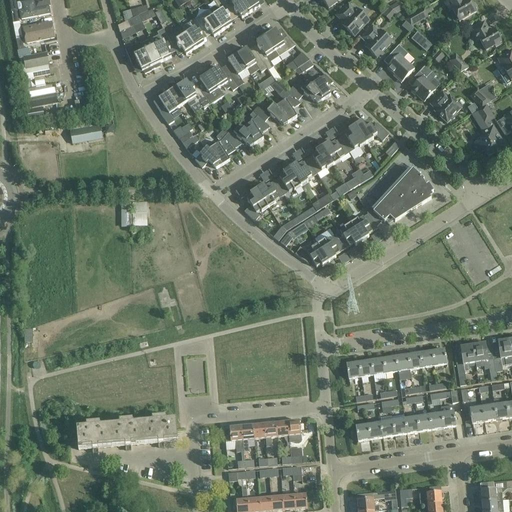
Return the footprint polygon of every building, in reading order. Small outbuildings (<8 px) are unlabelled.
[(8,0),(11,13),(15,12),(17,12),(18,12),(15,0),(8,0)] [(20,12),(21,20),(50,15),(48,7),(50,6),(48,0),(43,0),(23,4),(25,11),(20,12)] [(179,8),(185,5),(181,0),(176,0),(175,1),(179,8)] [(230,12),(221,0),(217,0),(214,2),(217,6),(210,11),(223,32),(232,26),(225,15),(230,12)] [(251,14),(241,0),(221,0),(230,12),(234,8),(242,19),(251,14)] [(241,0),(251,14),(260,8),(254,0),(241,0)] [(321,0),(328,10),(341,0),(321,0)] [(467,4),(464,0),(450,0),(444,3),(449,12),(452,11),(459,23),(476,13),(475,11),(476,9),(474,5),(472,5),(470,3),(467,4)] [(389,8),(397,15),(404,11),(399,2),(389,8)] [(355,11),(348,5),(335,16),(343,24),(341,26),(354,38),(369,22),(356,10),(355,11)] [(133,19),(139,16),(148,12),(147,7),(131,11),(133,19)] [(396,15),(397,15),(389,8),(387,10),(383,15),(390,23),(397,16),(396,15)] [(427,17),(423,10),(404,21),(411,27),(427,17)] [(214,38),(223,32),(210,11),(209,11),(195,20),(202,30),(207,27),(214,38)] [(129,12),(122,14),(124,21),(132,19),(129,12)] [(144,15),(139,17),(142,23),(143,24),(148,21),(144,15)] [(139,16),(133,19),(127,22),(130,28),(132,28),(142,23),(139,17),(139,16)] [(202,30),(195,20),(181,29),(195,50),(204,44),(197,33),(202,30)] [(17,23),(13,24),(16,40),(20,39),(22,39),(19,23),(17,23)] [(490,32),(484,23),(469,31),(476,42),(479,40),(486,52),(501,43),(494,30),(490,32)] [(23,29),(26,44),(54,39),(51,24),(23,29)] [(379,32),(372,26),(360,39),(367,45),(365,48),(377,59),(378,58),(380,59),(383,55),(382,54),(392,43),(380,31),(379,32)] [(166,36),(171,44),(174,49),(179,45),(186,56),(195,50),(181,29),(180,28),(172,34),(171,33),(166,36)] [(171,44),(166,36),(163,30),(157,33),(159,36),(150,40),(161,63),(171,59),(165,47),(171,44)] [(265,36),(279,58),(295,47),(287,38),(281,41),(274,30),(265,36)] [(418,34),(412,40),(426,53),(432,46),(418,34)] [(264,55),(259,58),(268,72),(274,68),(270,63),(279,58),(265,36),(256,42),(264,55)] [(161,63),(150,40),(141,45),(153,71),(160,67),(159,65),(161,63)] [(153,71),(141,45),(140,45),(140,44),(131,48),(130,47),(125,50),(131,63),(136,61),(142,73),(144,72),(145,74),(153,71)] [(408,55),(399,47),(384,63),(388,67),(387,68),(402,83),(414,70),(403,60),(408,55)] [(237,55),(247,71),(256,65),(261,74),(267,70),(268,72),(259,58),(254,61),(246,49),(237,55)] [(511,51),(503,57),(498,60),(503,68),(503,69),(506,75),(501,78),(506,87),(511,83),(511,51)] [(444,57),(438,52),(432,59),(438,65),(445,58),(444,57)] [(298,70),(299,69),(309,62),(302,54),(293,63),(298,70)] [(238,77),(247,71),(237,55),(228,61),(235,72),(230,76),(238,89),(244,85),(238,77)] [(469,68),(456,55),(449,62),(460,74),(467,70),(469,68)] [(313,67),(309,62),(299,69),(302,74),(313,67)] [(436,77),(425,67),(408,85),(413,89),(411,91),(424,103),(440,86),(434,80),(436,77)] [(230,76),(225,79),(217,68),(208,74),(219,90),(222,87),(224,89),(228,90),(230,88),(232,92),(238,88),(230,76)] [(209,106),(220,99),(215,92),(219,90),(208,74),(199,80),(206,91),(201,94),(208,105),(209,106)] [(307,83),(318,93),(323,101),(331,96),(326,89),(333,84),(325,76),(311,85),(310,86),(307,83)] [(43,77),(24,81),(26,90),(45,87),(43,77)] [(209,106),(208,105),(201,94),(198,89),(193,92),(191,90),(186,82),(177,88),(187,103),(191,109),(199,104),(203,110),(209,106)] [(289,93),(298,102),(303,95),(304,96),(308,99),(309,98),(314,103),(314,102),(317,105),(321,102),(321,103),(323,101),(318,93),(307,83),(301,91),(296,86),(289,93)] [(187,103),(177,88),(168,94),(178,109),(187,103)] [(471,97),(482,108),(491,103),(478,90),(471,97)] [(274,105),(273,105),(284,115),(289,123),(297,118),(292,110),(301,105),(298,102),(289,93),(286,91),(282,94),(288,99),(286,101),(276,108),(274,105)] [(448,98),(442,93),(430,105),(436,111),(434,113),(447,124),(462,108),(449,97),(448,98)] [(493,93),(486,97),(491,102),(496,99),(493,93)] [(169,115),(178,109),(168,94),(159,100),(166,111),(160,114),(168,126),(174,123),(169,115)] [(246,102),(242,97),(237,100),(241,106),(246,102)] [(287,124),(289,123),(284,115),(273,105),(267,112),(257,109),(253,113),(265,124),(270,117),(274,121),(275,120),(280,124),(281,124),(283,127),(287,124)] [(494,119),(485,106),(475,113),(483,126),(494,119)] [(252,123),(242,129),(240,127),(250,137),(256,145),(264,140),(260,135),(269,129),(267,127),(265,124),(253,113),(250,117),(252,119),(251,121),(252,123)] [(511,113),(505,118),(497,123),(504,135),(511,131),(511,133),(511,113)] [(355,127),(366,145),(373,141),(373,139),(376,137),(382,143),(389,136),(377,124),(374,127),(375,127),(373,130),(368,122),(363,125),(362,123),(355,127)] [(102,140),(100,127),(70,132),(72,145),(102,140)] [(173,133),(178,140),(192,131),(190,127),(183,132),(180,128),(173,133)] [(244,144),(247,146),(250,148),(254,146),(256,145),(250,137),(240,127),(233,134),(231,132),(228,135),(224,139),(234,148),(235,150),(244,144)] [(349,134),(340,140),(349,155),(359,148),(360,150),(366,145),(355,127),(348,132),(349,134)] [(484,138),(475,144),(481,153),(484,151),(488,157),(494,153),(496,156),(507,150),(493,128),(482,135),(484,138)] [(196,143),(193,138),(182,145),(186,150),(189,148),(196,143)] [(221,143),(219,144),(209,151),(206,149),(217,159),(222,167),(230,161),(226,156),(235,151),(235,150),(234,148),(224,139),(221,143)] [(349,155),(340,140),(330,146),(329,144),(322,148),(334,167),(341,162),(340,161),(349,155)] [(399,149),(394,144),(385,154),(390,159),(399,149)] [(334,167),(322,148),(315,153),(317,155),(307,161),(316,176),(326,169),(327,171),(334,167)] [(217,159),(206,149),(200,156),(204,159),(203,161),(207,164),(208,163),(213,168),(216,170),(220,168),(222,167),(217,159)] [(296,165),(289,170),(301,188),(308,183),(307,182),(316,176),(307,161),(298,167),(296,165)] [(284,176),(274,182),(284,197),(293,191),(294,192),(301,188),(289,170),(283,174),(284,176)] [(372,211),(367,214),(378,230),(377,228),(382,222),(384,224),(385,223),(388,226),(394,222),(395,223),(431,200),(430,198),(433,197),(423,182),(424,181),(413,170),(374,213),(372,211)] [(366,182),(373,178),(370,173),(363,177),(364,177),(366,182)] [(364,177),(363,177),(357,181),(356,179),(346,185),(350,192),(366,182),(364,177)] [(284,197),(274,182),(265,188),(264,186),(257,191),(268,209),(275,204),(274,203),(284,197)] [(262,213),(268,209),(257,191),(250,195),(251,197),(247,200),(251,207),(248,211),(247,210),(244,213),(255,223),(259,218),(256,215),(261,212),(262,213)] [(357,197),(353,192),(347,196),(350,201),(357,197)] [(336,201),(340,198),(337,193),(330,197),(333,203),(336,201)] [(325,208),(326,208),(329,205),(333,203),(330,197),(329,196),(329,195),(320,200),(325,208)] [(147,203),(132,203),(132,227),(147,227),(147,203)] [(327,210),(321,214),(324,219),(330,215),(327,210)] [(307,219),(304,214),(297,218),(301,224),(307,219)] [(307,229),(324,219),(321,214),(314,218),(314,217),(304,224),(307,229)] [(357,220),(351,224),(362,243),(369,238),(368,236),(378,230),(367,214),(368,216),(358,222),(357,220)] [(297,218),(291,222),(294,228),(301,224),(297,218)] [(293,239),(293,238),(300,234),(301,235),(308,231),(307,229),(304,224),(288,234),(280,244),(286,248),(293,239)] [(362,243),(351,224),(344,229),(345,230),(335,236),(344,251),(354,245),(355,247),(362,243)] [(286,233),(281,229),(273,239),(278,243),(286,233)] [(344,251),(335,236),(325,242),(325,241),(318,245),(329,263),(336,259),(335,257),(344,251)] [(329,263),(318,245),(311,250),(312,251),(307,254),(300,249),(295,256),(309,265),(310,264),(310,263),(311,261),(316,269),(321,266),(322,268),(329,263)] [(353,248),(336,258),(341,266),(358,255),(353,248)] [(24,332),(24,344),(32,344),(32,332),(24,332)] [(500,360),(494,361),(496,374),(502,373),(501,368),(511,366),(511,352),(510,341),(497,343),(500,360)] [(489,375),(496,374),(494,361),(488,362),(486,345),(473,347),(475,365),(483,363),(484,371),(489,370),(489,375)] [(475,365),(473,347),(460,349),(463,366),(457,367),(458,377),(469,375),(468,366),(475,365)] [(432,353),(434,367),(447,365),(445,351),(432,353)] [(420,355),(422,369),(434,367),(432,353),(420,355)] [(410,371),(422,369),(420,355),(408,357),(410,371)] [(398,373),(410,371),(408,357),(395,359),(398,373)] [(383,361),(385,375),(398,373),(395,359),(383,361)] [(371,362),(373,377),(385,375),(383,361),(371,362)] [(373,377),(371,362),(359,364),(361,379),(373,377)] [(361,379),(359,364),(346,366),(349,381),(361,379)] [(413,390),(414,395),(425,394),(424,387),(421,388),(421,389),(413,390)] [(438,395),(439,401),(451,399),(452,405),(458,404),(456,393),(438,395)] [(493,402),(494,407),(496,421),(508,420),(507,409),(506,405),(500,406),(499,401),(493,402)] [(440,409),(441,415),(444,430),(456,428),(453,407),(440,409)] [(494,407),(482,409),(484,423),(496,421),(494,407)] [(484,423),(482,409),(469,411),(472,425),(484,423)] [(431,432),(444,430),(441,415),(429,417),(431,432)] [(419,433),(431,432),(429,417),(417,419),(419,433)] [(152,422),(142,423),(144,445),(158,444),(159,446),(158,446),(158,449),(159,449),(159,447),(160,447),(164,446),(164,448),(164,446),(164,444),(178,442),(177,431),(177,430),(176,420),(166,421),(165,418),(151,419),(152,422)] [(419,433),(417,419),(405,421),(407,435),(419,433)] [(119,425),(109,425),(111,448),(126,447),(126,449),(125,449),(126,451),(126,450),(130,449),(131,449),(131,451),(131,449),(131,447),(131,446),(144,445),(142,423),(132,423),(132,421),(118,422),(119,425)] [(407,435),(405,421),(392,423),(395,437),(407,435)] [(288,423),(289,444),(301,442),(299,422),(288,423)] [(87,427),(77,428),(77,438),(78,440),(78,441),(78,451),(79,451),(93,450),(93,452),(92,452),(93,454),(93,452),(95,452),(98,452),(98,454),(99,454),(98,451),(98,449),(111,448),(109,425),(100,426),(100,423),(86,425),(87,427)] [(289,444),(288,423),(276,424),(277,439),(289,438),(289,444)] [(392,423),(380,425),(383,439),(395,437),(392,423)] [(276,424),(264,426),(266,440),(266,448),(271,448),(270,439),(277,439),(276,424)] [(370,441),(383,439),(380,425),(368,427),(370,441)] [(254,441),(266,440),(264,426),(253,427),(254,441)] [(253,427),(241,428),(243,453),(249,453),(248,442),(254,441),(253,427)] [(370,441),(368,427),(356,428),(358,443),(370,441)] [(226,444),(231,443),(235,443),(236,454),(243,453),(241,428),(229,429),(230,431),(224,431),(226,444)] [(290,458),(290,466),(303,464),(303,457),(290,458)] [(301,469),(292,470),(292,477),(293,477),(293,483),(302,482),(301,469)] [(292,477),(292,470),(283,470),(283,478),(292,477)] [(269,479),(269,471),(259,472),(260,480),(269,479)] [(278,471),(269,471),(269,479),(278,478),(278,471)] [(248,511),(248,501),(247,497),(247,488),(246,480),(245,473),(228,475),(229,483),(237,483),(239,487),(241,488),(243,501),(236,502),(236,511),(248,511)] [(482,504),(502,502),(502,494),(496,495),(495,490),(481,491),(482,504)] [(397,511),(397,509),(396,492),(384,494),(385,503),(391,502),(392,511),(397,511)] [(412,500),(412,492),(400,493),(401,509),(406,509),(405,500),(412,500)] [(419,495),(420,507),(442,505),(441,500),(443,499),(443,494),(441,494),(441,493),(419,495)] [(248,501),(248,511),(260,511),(259,500),(255,500),(254,496),(247,497),(248,501)] [(294,497),(295,511),(307,510),(306,496),(294,497)] [(294,497),(283,498),(283,511),(284,511),(295,511),(294,497)] [(283,511),(283,498),(271,499),(272,511),(283,511)] [(272,511),(271,499),(259,500),(260,511),(272,511)] [(358,511),(378,511),(378,508),(374,508),(373,500),(357,501),(358,511)] [(482,504),(482,511),(503,511),(502,502),(482,504)]
